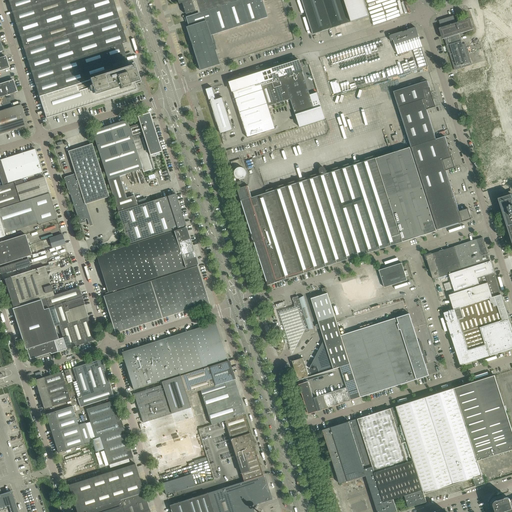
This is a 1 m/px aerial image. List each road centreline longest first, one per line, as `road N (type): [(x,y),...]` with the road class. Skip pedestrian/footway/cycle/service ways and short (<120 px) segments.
road 1 (unclassified): [(108,346),(40,136)]
road 2 (unclassified): [(489,224),(422,14)]
road 3 (unclassified): [(219,311),(282,503),(296,508)]
road 4 (secondary): [(232,305),(296,508)]
road 5 (unclassified): [(152,101),(209,275),(224,283)]
road 6 (secondary): [(166,93),(224,283)]
road 7 (unclassified): [(252,299),(197,129),(182,121)]
road 8 (secondary): [(242,302),(182,121)]
road 9 (secondary): [(309,511),(251,333)]
road 10 (unclassified): [(160,511),(108,346)]
road 11 (unclassified): [(293,428),(455,377)]
road 12 (unclassified): [(252,299),(414,248)]
road 13 (unclassified): [(66,511),(22,373)]
road 14 (unclassified): [(455,377),(414,248)]
road 15 (unclassified): [(40,136),(0,7)]
road 16 (unclassified): [(184,87),(307,48)]
road 17 (unclassified): [(307,48),(422,14)]
